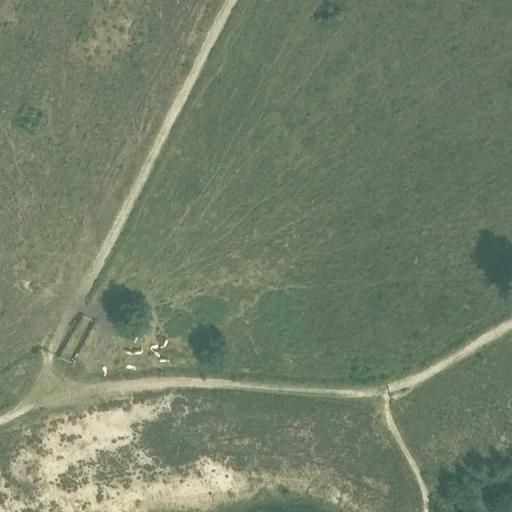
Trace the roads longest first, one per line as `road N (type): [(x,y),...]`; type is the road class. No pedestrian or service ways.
road 1 (track): [(233,0),(50,348),(52,399)]
road 2 (track): [(52,399),(178,379),(378,394)]
road 3 (track): [(378,394),(511,326)]
